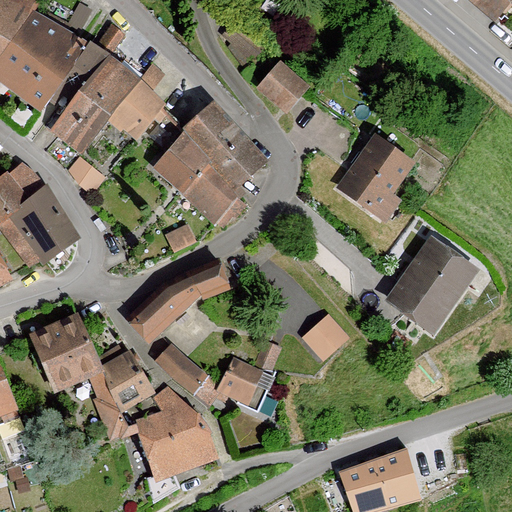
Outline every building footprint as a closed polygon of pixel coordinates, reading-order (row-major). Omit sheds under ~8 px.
[(0,0),(0,80),(41,108),(54,91),(72,104),(54,129),(82,152),(109,116),(137,138),(162,103),(108,56),(32,10),(35,3),(30,0),(10,0),(9,3),(3,0),(0,0)] [(78,0),(69,21),(82,27),(92,6),(79,0),(78,0)] [(458,0),(484,24),(506,0),(458,0)] [(280,72),(259,95),(286,119),(306,96),(280,72)] [(263,160),(214,105),(187,129),(157,168),(215,220),(235,197),(231,190),(263,160)] [(413,168),(374,142),(340,192),(385,223),(398,203),(392,199),(413,168)] [(104,180),(79,160),(65,177),(91,197),(104,180)] [(15,162),(0,172),(0,241),(22,270),(70,240),(39,186),(15,162)] [(187,230),(166,239),(174,257),(195,249),(187,230)] [(479,272),(433,240),(386,308),(432,340),(479,272)] [(169,289),(132,324),(149,341),(201,293),(204,298),(228,288),(220,266),(169,289)] [(65,317),(15,335),(38,394),(77,378),(102,442),(126,436),(145,485),(206,457),(188,421),(160,389),(141,395),(117,351),(87,368),(65,317)] [(328,320),(303,342),(324,365),(349,343),(328,320)] [(208,380),(161,346),(142,365),(180,396),(190,389),(205,407),(213,397),(237,410),(255,375),(223,359),(208,380)] [(0,372),(0,420),(15,416),(0,372)] [(403,456),(340,478),(352,511),(394,511),(420,503),(403,456)]
